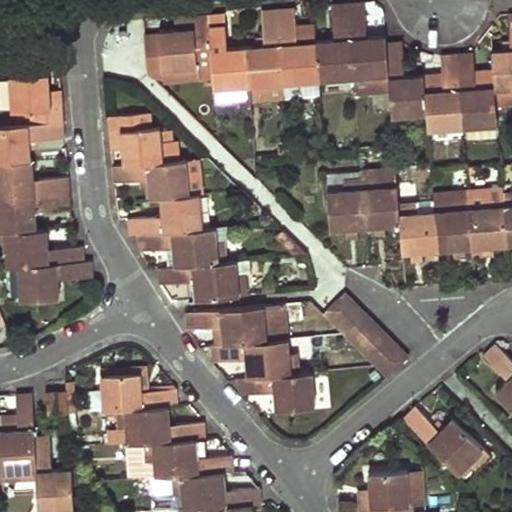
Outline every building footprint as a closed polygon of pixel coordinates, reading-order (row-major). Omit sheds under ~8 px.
[(353,74),(347,0),(330,1),(333,30),(339,30),(339,36),(334,37),(314,38),(317,77),(353,74)] [(385,40),(384,33),(365,34),(359,34),(358,28),(364,28),(362,0),(353,0),(347,0),(353,74),(387,71),(385,40)] [(317,77),(314,38),(296,39),(290,40),(289,33),(295,33),(293,4),(277,6),(282,80),(317,77)] [(282,80),(277,6),(262,7),(263,35),(257,35),(257,42),(245,43),(248,82),(282,80)] [(248,82),(245,43),(226,45),(221,46),(219,39),(225,39),(223,11),(207,12),(209,42),(213,85),(241,83),(248,82)] [(511,11),(506,12),(508,46),(491,48),(493,84),(493,87),(511,85),(511,11)] [(209,42),(207,12),(182,14),(184,25),(175,26),(159,28),(159,32),(144,34),(146,65),(161,65),(161,67),(195,64),(194,43),(209,42)] [(184,25),(182,14),(173,15),(175,26),(184,25)] [(423,89),(422,72),(403,74),(398,74),(397,67),(403,66),(400,38),(385,40),(387,71),(388,89),(390,114),(425,111),(423,89)] [(475,78),(473,50),(456,51),(462,126),(496,123),(495,103),(493,87),(493,84),(476,85),(470,85),(469,79),(475,78)] [(462,126),(456,51),(440,53),(440,70),(422,72),(423,89),(425,111),(426,129),(462,126)] [(195,64),(161,67),(162,77),(196,74),(195,64)] [(388,89),(387,71),(353,74),(354,92),(388,89)] [(61,121),(60,96),(48,97),(48,89),(46,72),(8,74),(10,108),(23,108),(24,123),(61,121)] [(0,107),(10,106),(7,77),(0,77),(0,107)] [(213,85),(213,97),(242,95),(241,83),(213,85)] [(511,85),(493,87),(495,103),(511,101),(511,85)] [(60,96),(59,88),(48,89),(48,97),(60,96)] [(123,163),(177,157),(176,137),(172,137),(160,138),(159,127),(159,124),(138,125),(136,110),(106,113),(108,139),(121,137),(122,146),(123,163)] [(63,136),(61,121),(24,123),(0,124),(0,159),(29,158),(28,146),(27,139),(36,138),(63,136)] [(160,138),(172,137),(171,126),(159,127),(160,138)] [(122,146),(121,137),(108,139),(109,147),(122,146)] [(36,146),(36,138),(27,139),(28,146),(36,146)] [(186,156),(190,192),(198,191),(203,191),(199,155),(186,156)] [(187,192),(190,192),(186,156),(185,156),(177,157),(123,163),(110,164),(112,180),(139,178),(141,177),(140,172),(146,171),(149,196),(158,195),(187,192)] [(0,195),(68,191),(67,175),(38,177),(39,182),(33,183),(32,177),(31,158),(29,158),(0,159),(0,195)] [(394,165),(359,167),(361,186),(395,183),(394,165)] [(359,167),(325,170),(326,189),(361,186),(359,167)] [(149,196),(146,171),(140,172),(141,177),(139,178),(139,184),(143,184),(144,196),(149,196)] [(397,202),(395,183),(361,186),(364,225),(372,224),(382,224),(398,222),(397,202)] [(501,185),(466,187),(467,197),(483,195),(484,205),(502,203),(501,193),(501,185)] [(364,225),(361,186),(326,189),(329,227),(346,226),(356,225),(364,225)] [(69,206),(68,191),(0,195),(0,230),(36,228),(35,209),(34,203),(40,203),(41,208),(69,206)] [(201,226),(198,191),(187,192),(158,195),(160,213),(161,218),(154,218),(155,213),(126,216),(127,233),(135,232),(201,226)] [(511,201),(511,192),(501,193),(502,203),(511,201)] [(505,242),(502,203),(484,205),(483,195),(467,197),(471,245),(478,244),(489,243),(505,242)] [(471,245),(467,197),(451,197),(451,207),(432,208),(436,247),(452,246),(452,256),(471,255),(471,245)] [(436,247),(432,208),(414,210),(414,200),(397,202),(398,222),(401,250),(409,250),(420,249),(436,247)] [(511,201),(502,203),(505,242),(511,240),(511,201)] [(214,240),(213,224),(201,226),(135,232),(137,248),(165,245),(164,240),(171,240),(171,245),(173,263),(225,258),(223,239),(214,240)] [(383,233),(382,224),(372,224),(372,235),(383,233)] [(356,236),(356,225),(346,226),(347,237),(356,236)] [(46,246),(45,227),(36,228),(0,230),(0,249),(4,249),(5,264),(16,263),(82,259),(81,244),(74,244),(53,246),(54,251),(47,252),(46,246)] [(490,253),(489,243),(478,244),(471,245),(471,255),(490,253)] [(419,258),(420,249),(409,250),(409,259),(419,258)] [(91,274),(90,258),(82,259),(16,263),(18,298),(58,295),(56,277),(56,271),(62,271),(63,276),(91,274)] [(236,273),(234,258),(225,258),(173,263),(157,265),(159,282),(186,279),(185,274),(192,272),(192,278),(194,296),(246,291),(244,272),(236,273)] [(353,300),(343,289),(321,310),(332,321),(353,300)] [(364,310),(353,300),(332,321),(343,331),(364,310)] [(263,318),(262,302),(184,309),(185,326),(212,324),(214,323),(213,319),(219,318),(221,341),(273,337),(271,317),(263,318)] [(374,320),(364,310),(343,331),(354,342),(374,320)] [(221,341),(219,318),(213,319),(214,323),(212,324),(213,342),(221,341)] [(364,353),(385,332),(374,320),(354,342),(364,353)] [(396,342),(385,332),(364,353),(374,362),(375,363),(396,342)] [(288,351),(287,336),(273,337),(221,341),(213,342),(208,343),(210,358),(238,356),(238,351),(244,350),(245,356),(246,375),(299,370),(297,350),(288,351)] [(511,359),(493,341),(482,352),(502,373),(506,369),(510,373),(506,377),(494,390),(511,407),(511,359)] [(406,352),(396,342),(375,363),(385,373),(406,352)] [(146,364),(99,367),(99,372),(139,370),(140,388),(145,388),(147,387),(146,364)] [(99,367),(84,367),(86,408),(101,407),(99,372),(99,367)] [(313,403),(310,369),(299,370),(246,375),(236,376),(238,391),(266,389),(266,383),(272,382),(273,388),(274,407),(313,403)] [(175,402),(174,386),(147,387),(145,388),(146,393),(140,393),(140,388),(139,370),(99,372),(101,407),(114,406),(166,403),(175,402)] [(66,409),(65,389),(44,390),(45,410),(66,409)] [(33,435),(30,391),(15,392),(17,421),(22,421),(22,427),(17,427),(0,428),(0,465),(1,480),(20,478),(20,471),(35,469),(33,435)] [(167,422),(166,403),(114,406),(115,426),(123,426),(124,440),(142,439),(194,436),(203,435),(202,419),(173,421),(173,426),(167,426),(167,422)] [(433,424),(414,404),(402,416),(457,471),(468,460),(474,466),(488,452),(451,416),(443,424),(435,431),(430,429),(433,424)] [(435,431),(443,424),(438,419),(433,424),(430,429),(435,431)] [(50,462),(48,434),(33,435),(35,469),(38,511),(53,511),(72,511),(70,467),(51,468),(45,469),(45,462),(50,462)] [(195,454),(194,436),(142,439),(143,459),(151,459),(152,474),(170,473),(222,469),(231,469),(230,453),(201,454),(202,459),(195,460),(195,454)] [(143,459),(125,460),(126,475),(152,474),(151,459),(143,459)] [(408,502),(406,467),(367,469),(368,485),(368,494),(357,494),(357,504),(357,511),(392,511),(392,503),(408,502)] [(422,501),(421,467),(406,467),(408,502),(422,501)] [(223,488),(222,469),(170,473),(171,492),(180,492),(181,507),(198,506),(249,503),(259,503),(258,486),(229,488),(229,492),(223,492),(223,488)] [(368,494),(368,485),(356,486),(357,494),(368,494)] [(249,511),(249,503),(198,506),(198,511),(249,511)]
